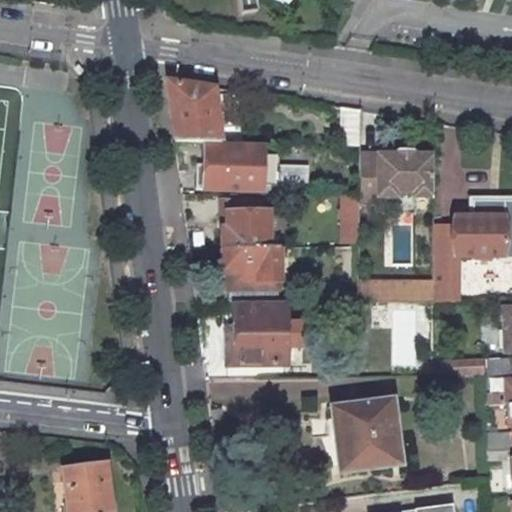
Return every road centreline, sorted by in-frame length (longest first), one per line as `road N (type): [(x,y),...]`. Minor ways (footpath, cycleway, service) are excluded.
road 1 (residential): [(511,106),(123,44)]
road 2 (residential): [(170,421),(123,44)]
road 3 (residential): [(0,403),(170,421)]
road 4 (residential): [(0,25),(123,44)]
